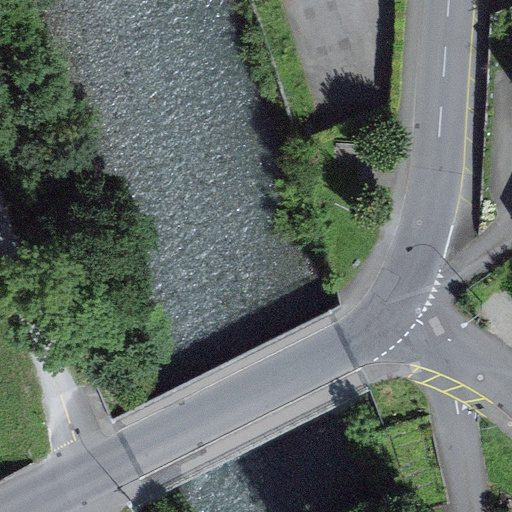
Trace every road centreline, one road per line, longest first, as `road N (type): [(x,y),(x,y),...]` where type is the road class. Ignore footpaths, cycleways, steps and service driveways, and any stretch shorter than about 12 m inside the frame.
road 1 (unclassified): [(397,304),(354,340),(19,511)]
road 2 (track): [(94,511),(0,204)]
road 3 (unclassified): [(451,0),(433,195),(397,304)]
road 4 (unclassified): [(464,346),(450,394),(464,511)]
